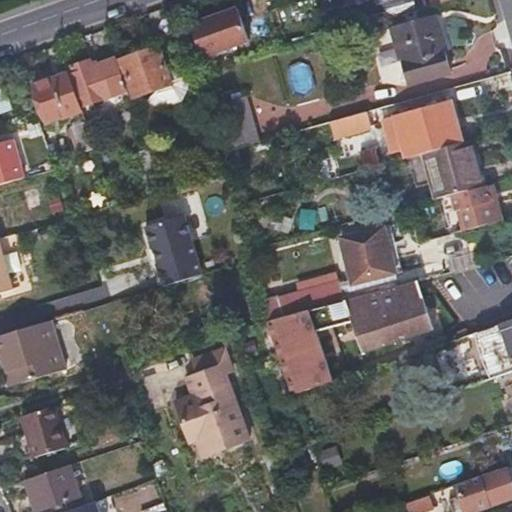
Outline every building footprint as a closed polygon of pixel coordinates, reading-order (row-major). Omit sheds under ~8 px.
[(202,58),(248,39),(236,7),(189,25),(202,58)] [(406,83),(448,71),(432,16),(390,28),(406,83)] [(172,43),(156,49),(170,89),(186,84),(172,43)] [(164,87),(165,91),(170,89),(156,49),(156,47),(119,60),(132,97),(145,93),(164,87)] [(67,75),(78,108),(125,90),(114,59),(90,68),(87,63),(66,71),(67,75)] [(80,112),(78,108),(67,75),(32,87),(45,125),(80,112)] [(150,105),(145,93),(132,97),(137,110),(150,105)] [(228,152),(256,144),(242,99),(215,107),(228,152)] [(406,158),(407,158),(448,146),(445,136),(441,125),(430,128),(425,110),(383,122),(393,153),(404,150),(406,158)] [(329,123),(333,137),(367,127),(363,113),(329,123)] [(71,145),(89,139),(84,125),(66,131),(71,145)] [(0,185),(22,179),(11,140),(0,143),(0,185)] [(448,146),(407,158),(416,188),(434,182),(439,199),(451,195),(482,187),(469,140),(448,146)] [(379,166),(376,158),(374,150),(352,157),(357,173),(379,166)] [(130,158),(144,199),(161,194),(147,153),(130,158)] [(502,219),(492,184),(482,187),(451,195),(456,210),(462,208),(468,229),(483,225),(502,219)] [(300,209),(299,229),(314,229),(315,210),(300,209)] [(152,267),(159,289),(198,277),(180,218),(141,229),(147,250),(152,267)] [(353,289),(373,284),(393,278),(379,227),(338,238),(353,289)] [(152,267),(147,250),(141,252),(146,269),(152,267)] [(0,252),(0,294),(11,292),(0,252)] [(109,293),(136,292),(135,273),(108,274),(109,293)] [(290,325),(291,328),(292,332),(309,326),(315,346),(329,384),(408,358),(402,339),(433,330),(416,283),(339,304),(287,319),(285,320),(287,325),(290,325)] [(282,300),(287,319),(339,304),(334,286),(282,300)] [(285,320),(268,325),(294,396),(329,384),(315,346),(296,352),(287,325),(285,320)] [(511,321),(500,326),(511,357),(511,321)] [(0,371),(5,387),(61,370),(47,322),(0,335),(0,371)] [(199,377),(227,450),(250,442),(227,376),(234,373),(225,350),(215,354),(220,369),(199,377)] [(215,354),(193,362),(199,377),(220,369),(215,354)] [(220,453),(227,450),(199,377),(192,380),(198,398),(194,399),(178,405),(191,446),(198,444),(215,438),(220,453)] [(188,381),(194,399),(198,398),(192,380),(188,381)] [(20,415),(34,458),(63,449),(50,407),(20,415)] [(203,459),(220,453),(215,438),(198,444),(203,459)] [(335,445),(319,453),(328,472),(344,464),(335,445)] [(24,480),(36,510),(79,496),(68,465),(24,480)] [(481,478),(491,505),(511,497),(511,495),(503,470),(481,478)] [(465,511),(473,511),(491,505),(481,478),(480,476),(455,484),(465,511)] [(390,502),(386,490),(381,478),(355,488),(358,497),(363,511),(390,502)] [(358,497),(355,488),(330,496),(333,505),(358,497)] [(413,511),(415,511),(423,509),(432,506),(429,496),(410,503),(413,511)] [(119,511),(118,507),(107,511),(104,503),(86,510),(87,511),(119,511)] [(140,511),(166,511),(163,503),(140,511)]
